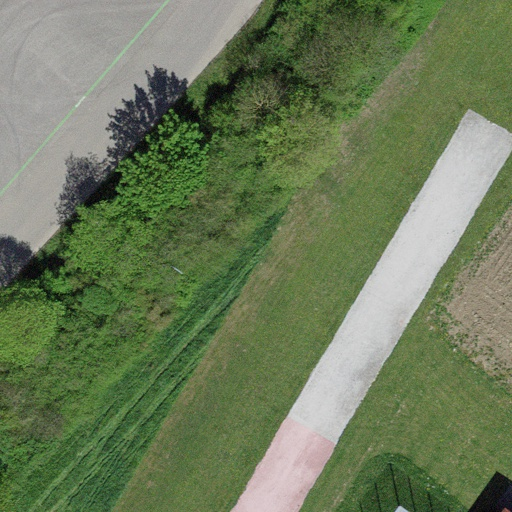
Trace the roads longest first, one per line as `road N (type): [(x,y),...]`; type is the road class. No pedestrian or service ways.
road 1 (unclassified): [(0,244),(219,0)]
road 2 (track): [(399,370),(511,456)]
